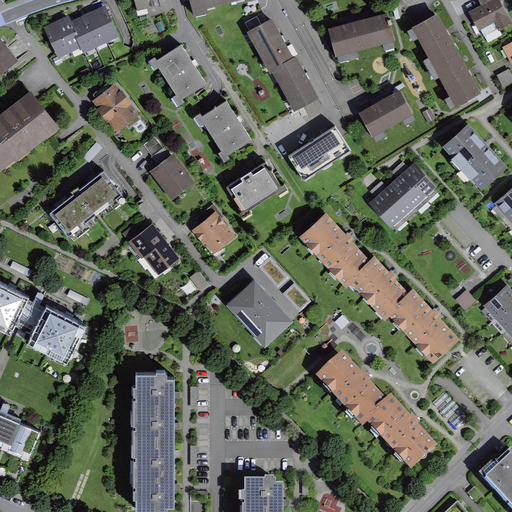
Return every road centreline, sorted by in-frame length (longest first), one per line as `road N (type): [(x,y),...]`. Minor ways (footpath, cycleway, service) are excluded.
road 1 (residential): [(9,15),(218,282)]
road 2 (residential): [(283,138),(333,108),(274,0)]
road 3 (unknown): [(346,343),(374,380),(471,455)]
road 4 (unknown): [(214,371),(216,450),(298,459)]
road 5 (residential): [(417,511),(511,413)]
road 6 (residential): [(286,0),(346,111)]
